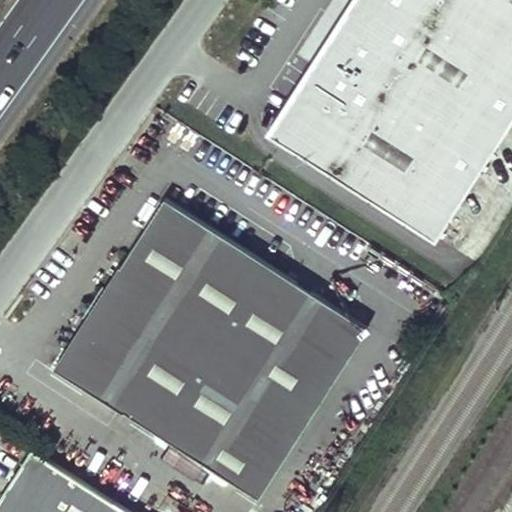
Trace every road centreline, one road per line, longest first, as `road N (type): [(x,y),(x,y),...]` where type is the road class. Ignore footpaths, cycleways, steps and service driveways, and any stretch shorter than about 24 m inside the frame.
road 1 (unknown): [(245,510),(20,352),(163,179),(316,262),(379,309),(378,352),(298,488)]
road 2 (unclassified): [(0,285),(209,0)]
